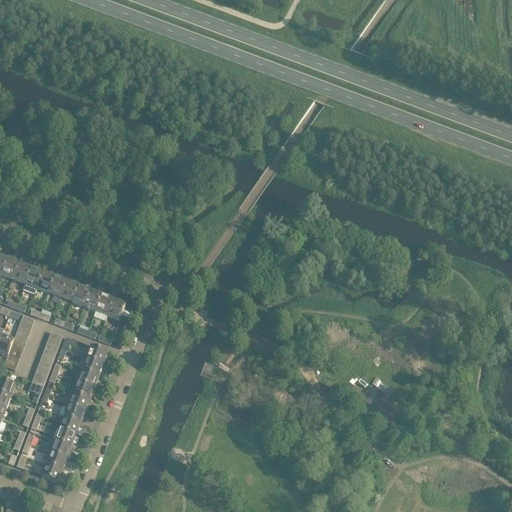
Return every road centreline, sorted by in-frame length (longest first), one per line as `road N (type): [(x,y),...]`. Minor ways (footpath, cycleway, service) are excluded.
road 1 (primary): [(91,0),(511,156)]
road 2 (residential): [(0,229),(154,291),(78,507)]
road 3 (primary): [(511,134),(152,0)]
